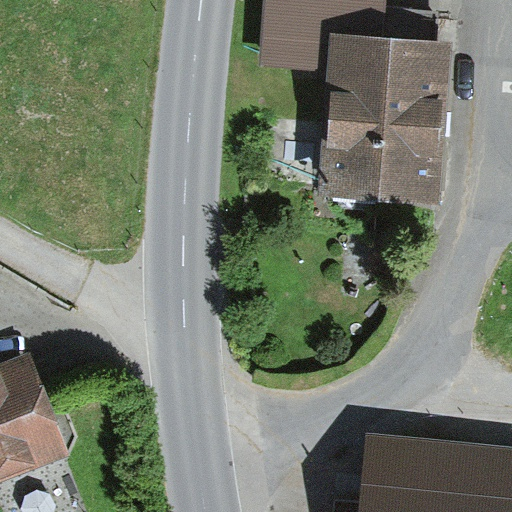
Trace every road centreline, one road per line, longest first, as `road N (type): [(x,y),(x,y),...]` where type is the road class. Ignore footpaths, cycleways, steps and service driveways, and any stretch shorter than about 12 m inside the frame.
road 1 (tertiary): [(201,0),(182,259),(209,511)]
road 2 (track): [(184,327),(0,222)]
road 3 (track): [(376,387),(511,392)]
